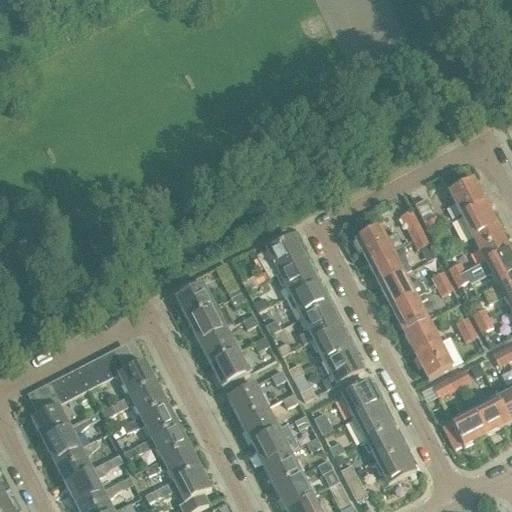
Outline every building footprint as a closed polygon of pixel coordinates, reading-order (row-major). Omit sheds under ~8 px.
[(460,220),(484,207),(472,184),(448,196),(460,220)] [(472,243),(496,231),(484,207),(460,220),(472,243)] [(412,244),(424,238),(411,214),(400,220),(412,244)] [(429,235),(440,230),(435,221),(424,226),(429,235)] [(434,245),(445,239),(440,230),(429,235),(434,245)] [(366,268),(401,250),(395,237),(384,242),(378,231),(354,244),(366,268)] [(484,266),(508,253),(496,231),(472,243),(484,266)] [(417,253),(428,247),(424,238),(412,244),(417,253)] [(292,240),(256,259),(268,283),(278,279),(277,277),(304,263),(292,240)] [(407,266),(404,255),(401,250),(366,268),(379,291),(403,279),(411,274),(407,266)] [(484,266),(465,275),(470,285),(469,285),(470,288),(490,278),(496,289),(511,280),(511,261),(508,253),(484,266)] [(304,263),(277,277),(278,279),(285,292),(280,295),(282,298),(284,303),(289,300),(288,299),(315,285),(304,263)] [(453,281),(465,275),(461,266),(449,273),(453,281)] [(226,268),(215,273),(230,303),(241,297),(234,283),(229,274),(226,268)] [(458,291),(470,285),(465,275),(453,281),(458,291)] [(436,290),(447,284),(443,276),(431,282),(434,287),(436,290)] [(403,279),(379,291),(390,314),(415,301),(415,302),(426,297),(425,296),(436,290),(434,287),(428,290),(425,284),(420,287),(419,283),(408,289),(403,279)] [(253,280),(242,285),(247,294),(258,289),(253,280)] [(511,280),(496,289),(482,296),(489,309),(502,302),(508,312),(511,309),(511,280)] [(441,300),(452,294),(447,284),(436,290),(441,300)] [(300,322),(327,307),(315,285),(288,299),(289,300),(300,322)] [(182,298),(175,302),(187,325),(214,311),(202,288),(190,294),(182,298)] [(235,312),(246,306),(241,297),(230,303),(235,312)] [(427,325),(415,302),(415,301),(390,314),(402,337),(427,325)] [(264,302),(254,308),(258,317),(269,311),(264,302)] [(214,311),(187,325),(198,347),(225,333),(234,328),(222,306),(214,311)] [(312,344),(339,329),(327,307),(300,322),(307,335),(299,340),(304,349),(312,345),(312,344)] [(477,328),(489,322),(484,313),(473,319),(477,328)] [(246,334),(257,328),(253,319),(242,325),(246,334)] [(460,337),(471,331),(467,322),(455,328),(460,337)] [(482,337),(494,331),(489,322),(477,328),(482,337)] [(270,339),(281,333),(276,324),(265,330),(270,339)] [(414,360),(438,348),(427,325),(402,337),(414,360)] [(323,365),(350,351),(339,329),(312,344),(312,345),(323,365)] [(465,346),(476,340),(471,331),(460,337),(465,346)] [(210,369),(237,355),(225,333),(198,347),(210,369)] [(258,356),(269,351),(264,341),(253,347),(258,356)] [(438,348),(414,360),(426,383),(461,365),(449,342),(438,348)] [(281,361),(292,355),(287,346),(277,352),(281,361)] [(507,366),(511,363),(511,351),(511,350),(501,355),(507,366)] [(350,351),(323,365),(330,380),(322,384),(326,393),(362,375),(350,351)] [(113,354),(103,359),(115,380),(116,379),(127,401),(154,387),(143,365),(136,369),(124,375),(113,354)] [(222,392),(249,378),(237,355),(210,369),(222,392)] [(501,355),(492,359),(498,371),(507,366),(501,355)] [(103,359),(93,364),(104,385),(115,380),(103,359)] [(93,364),(83,369),(93,391),(104,385),(93,364)] [(293,383),(304,377),(299,368),(288,374),(293,383)] [(83,396),(93,391),(83,369),(72,375),(83,396)] [(465,374),(455,379),(461,390),(471,385),(465,374)] [(72,401),(83,396),(72,375),(62,380),(72,401)] [(282,375),(271,380),(275,389),(286,384),(282,375)] [(455,379),(432,391),(438,402),(461,390),(455,379)] [(61,407),(72,401),(62,380),(51,386),(61,407)] [(353,422),(379,408),(367,385),(341,399),(353,422)] [(61,407),(51,386),(39,392),(50,413),(58,409),(61,407)] [(166,408),(154,387),(127,401),(101,414),(106,423),(132,409),(138,422),(166,408)] [(254,388),(227,403),(239,426),(266,411),(254,388)] [(305,406),(315,400),(311,391),(300,397),(305,406)] [(39,392),(27,398),(38,419),(31,422),(42,445),(69,431),(69,430),(58,409),(50,413),(39,392)] [(511,394),(496,402),(509,427),(511,425),(511,394)] [(293,397),(283,403),(287,412),(298,406),(293,397)] [(496,402),(474,414),(486,438),(509,427),(496,402)] [(113,435),(111,436),(115,443),(116,442),(126,437),(137,433),(143,430),(150,443),(177,430),(166,408),(138,422),(123,430),(113,435)] [(364,444),(391,430),(379,408),(353,422),(364,444)] [(266,411),(239,426),(251,448),(278,434),(266,411)] [(474,414),(441,430),(453,453),(461,449),(462,451),(486,438),(474,414)] [(81,452),(80,452),(74,440),(81,436),(80,436),(89,429),(99,424),(95,417),(69,430),(69,431),(42,445),(53,466),(81,452)] [(305,420),(294,426),(299,435),(310,429),(305,420)] [(322,439),(333,433),(328,424),(317,430),(322,439)] [(278,434),(251,448),(262,470),(289,456),(298,451),(287,429),(278,434)] [(150,443),(134,451),(137,459),(148,455),(154,451),(161,464),(161,465),(188,451),(177,430),(150,443)] [(376,466),(402,452),(391,430),(364,444),(376,466)] [(316,442),(306,447),(310,457),(321,451),(316,442)] [(81,452),(53,466),(64,487),(92,473),(91,473),(100,469),(93,456),(99,450),(100,450),(97,443),(80,452),(81,452)] [(334,461),(344,456),(340,446),(329,452),(334,461)] [(145,473),(149,480),(160,476),(165,473),(172,486),(199,472),(188,451),(161,465),(161,464),(155,467),(145,473)] [(387,489),(414,475),(402,452),(376,466),(387,489)] [(289,456),(262,470),(274,492),(301,477),(289,456)] [(328,464),(317,470),(322,479),(333,473),(328,464)] [(92,473),(64,487),(75,508),(102,494),(96,482),(103,479),(102,479),(111,471),(108,465),(100,469),(91,473),(92,473)] [(345,483),(355,477),(351,469),(341,475),(345,483)] [(156,494),(146,499),(149,506),(159,501),(171,497),(176,494),(183,507),(179,509),(180,511),(201,511),(208,508),(202,498),(211,493),(199,472),(172,486),(156,494)] [(301,477),(274,492),(284,511),(289,511),(312,500),(301,477)] [(357,506),(368,501),(355,477),(345,483),(357,506)] [(102,494),(75,508),(76,511),(111,511),(107,504),(114,500),(113,500),(122,492),(119,486),(102,494)] [(340,486),(328,492),(338,511),(346,511),(351,509),(340,486)] [(0,511),(12,511),(3,492),(0,493),(0,511)] [(318,511),(312,500),(289,511),(318,511)]
